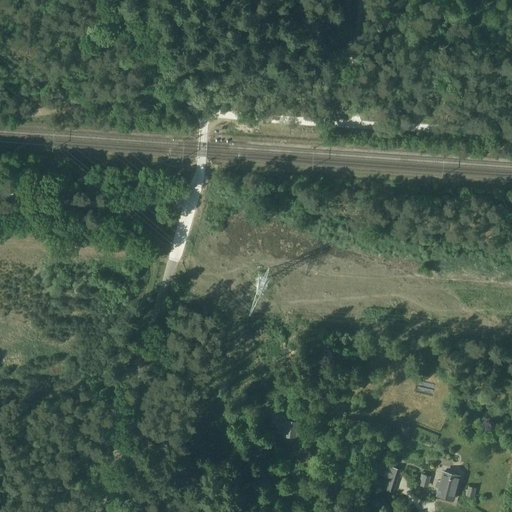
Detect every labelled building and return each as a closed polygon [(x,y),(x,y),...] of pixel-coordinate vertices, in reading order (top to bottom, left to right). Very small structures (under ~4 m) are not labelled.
[(296,429),(297,423),(285,421),(285,420),(273,418),(271,427),(279,428),(280,426),(284,427),(283,434),(294,435),(294,429),(296,429)] [(399,471),(397,471),(382,466),(379,474),(386,476),(382,487),(392,491),(399,471)] [(438,495),(453,499),(460,476),(444,472),(438,495)] [(420,483),(427,485),(430,476),(423,474),(420,483)] [(467,495),(473,497),(475,489),(469,487),(467,495)]
